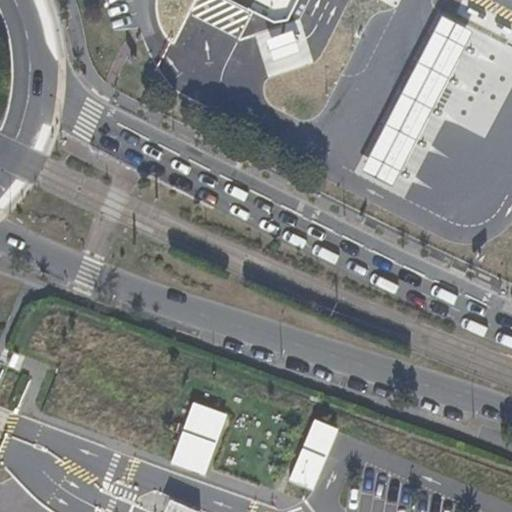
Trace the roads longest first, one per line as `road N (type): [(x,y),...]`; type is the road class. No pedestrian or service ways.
road 1 (primary): [(0,233),(210,321),(511,417)]
road 2 (primary): [(503,330),(31,92)]
